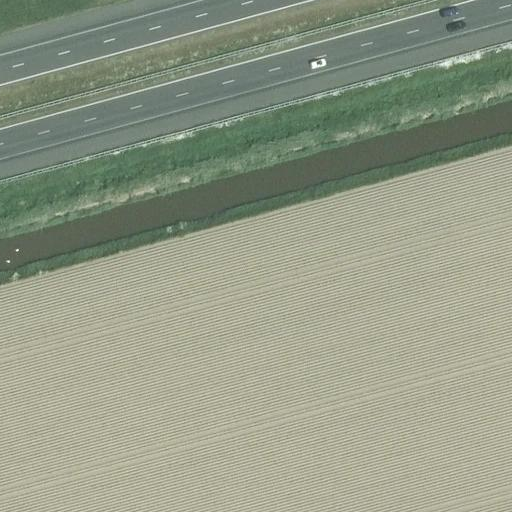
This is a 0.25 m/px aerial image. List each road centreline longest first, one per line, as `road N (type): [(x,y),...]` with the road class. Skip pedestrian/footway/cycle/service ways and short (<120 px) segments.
road 1 (motorway): [(0,145),(511,6)]
road 2 (motorway): [(263,0),(0,71)]
